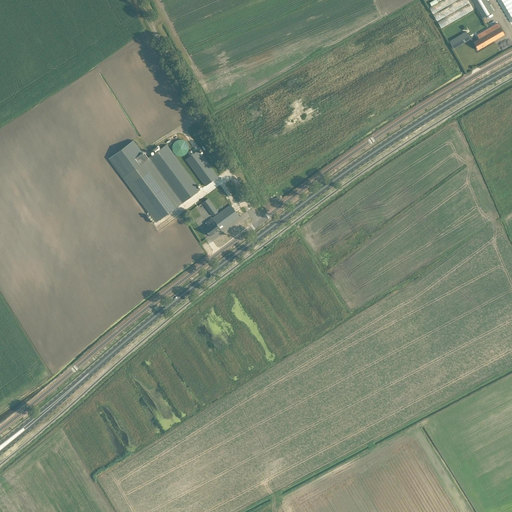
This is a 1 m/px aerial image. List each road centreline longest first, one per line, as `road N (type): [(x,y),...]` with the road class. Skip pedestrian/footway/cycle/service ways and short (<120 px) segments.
road 1 (primary): [(59,398),(345,171),(511,67)]
road 2 (unclassified): [(258,223),(0,429)]
road 3 (unclassified): [(511,55),(380,133),(258,223)]
road 4 (unclassified): [(258,223),(136,0)]
